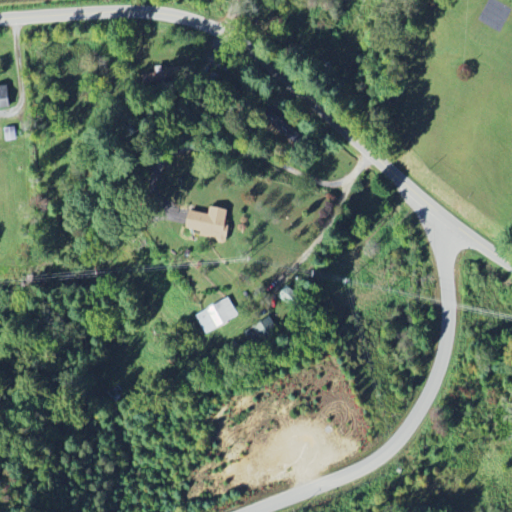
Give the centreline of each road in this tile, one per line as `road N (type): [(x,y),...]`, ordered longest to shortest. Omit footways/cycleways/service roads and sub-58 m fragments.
road 1 (tertiary): [(0,18),(129,9),(214,28),(511,263)]
road 2 (residential): [(254,511),(354,472),(394,443),(427,394),(451,319),(444,216)]
